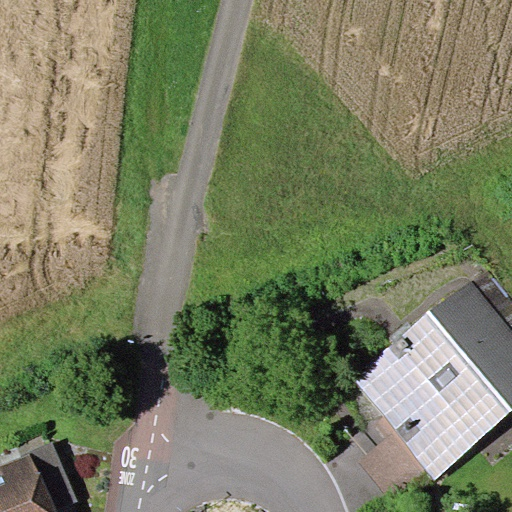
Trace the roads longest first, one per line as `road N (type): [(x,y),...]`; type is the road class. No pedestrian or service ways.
road 1 (residential): [(151,452),(177,255),(239,0)]
road 2 (residential): [(151,452),(250,465),(292,511)]
